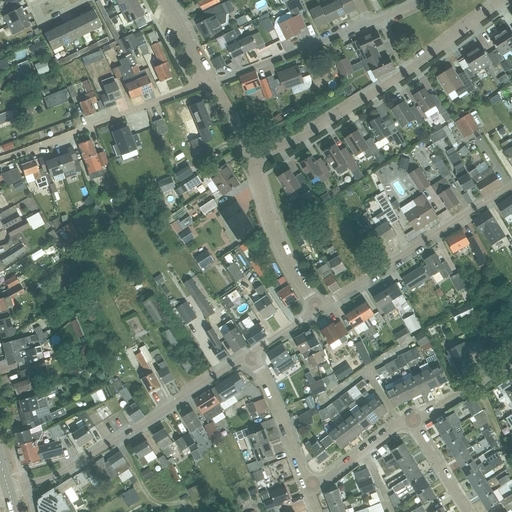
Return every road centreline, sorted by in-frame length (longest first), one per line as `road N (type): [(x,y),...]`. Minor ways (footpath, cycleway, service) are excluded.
road 1 (residential): [(9,491),(91,457),(250,356)]
road 2 (residential): [(319,308),(511,188)]
road 3 (residential): [(0,161),(212,85)]
road 4 (residential): [(212,85),(384,20)]
road 5 (residential): [(255,160),(406,71)]
road 6 (residential): [(319,308),(280,246),(255,160)]
road 7 (residential): [(309,490),(250,356)]
road 8 (residential): [(309,490),(412,421)]
